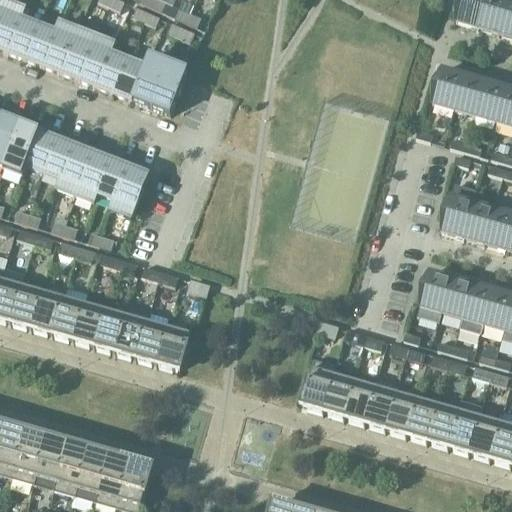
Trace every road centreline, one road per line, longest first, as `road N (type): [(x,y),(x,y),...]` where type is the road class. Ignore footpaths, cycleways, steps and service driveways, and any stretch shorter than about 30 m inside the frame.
road 1 (residential): [(0,76),(200,155)]
road 2 (residential): [(200,155),(158,272)]
road 3 (residential): [(511,274),(395,240)]
